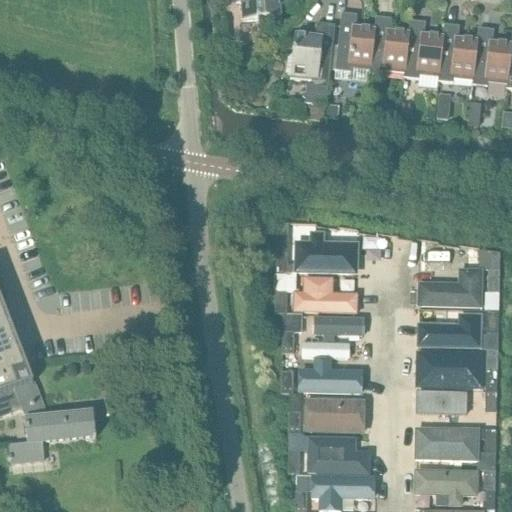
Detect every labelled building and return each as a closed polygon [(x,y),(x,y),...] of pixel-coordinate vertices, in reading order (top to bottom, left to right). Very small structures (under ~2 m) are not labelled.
[(235,0),(235,5),(240,4),(242,22),(280,19),(278,1),(290,0),(289,0),(235,0)] [(369,76),(376,19),(375,19),(374,30),(355,28),(356,17),(341,15),(335,73),(350,74),(351,70),(369,72),(369,76)] [(376,19),(369,76),(384,78),(385,74),(403,76),(403,80),(410,23),(409,23),(408,34),(389,32),(391,21),(376,19)] [(410,23),(403,80),(418,82),(419,78),(438,80),(437,84),(438,84),(444,26),(443,26),(442,38),(423,36),(425,24),(410,23)] [(315,25),(314,37),(294,35),(292,57),(287,61),(285,74),(289,78),(289,81),(311,83),(310,87),(306,87),(304,106),(326,108),(328,90),(334,27),(315,25)] [(472,87),(478,30),(476,42),(458,40),(459,28),(444,26),(438,84),(452,85),(453,81),(472,83),(471,87),(472,87)] [(278,40),(268,30),(258,41),(269,50),(278,40)] [(478,30),(472,87),(487,89),(487,85),(506,87),(505,91),(506,91),(511,37),(511,33),(511,34),(511,45),(492,43),(493,32),(478,30)] [(327,106),(325,120),(338,122),(339,108),(327,106)] [(401,106),(399,119),(407,120),(409,107),(401,106)] [(438,109),(437,122),(449,123),(450,110),(438,109)] [(468,118),(467,130),(477,131),(478,119),(468,118)] [(275,254),(275,276),(295,277),(295,275),(295,267),(287,267),(288,236),(288,226),(276,226),(276,236),(276,254),(275,254)] [(310,237),(310,246),(295,246),(295,267),(295,275),(351,277),(354,275),(356,272),(357,247),(322,247),(323,237),(310,236),(310,237)] [(478,251),(478,264),(483,264),(483,273),(487,273),(499,273),(499,254),(478,251)] [(419,284),(418,308),(479,310),(480,272),(458,271),(457,285),(419,284)] [(487,273),(487,295),(499,295),(499,273),(487,273)] [(275,276),(275,294),(287,294),(295,294),(295,277),(275,276)] [(327,297),(327,282),(304,281),(304,296),(296,296),(294,296),(293,314),(355,316),(356,297),(332,297),(327,297)] [(283,316),(286,316),(287,294),(275,294),(274,316),(283,316)] [(487,295),(486,313),(498,313),(499,295),(487,295)] [(0,397),(1,397),(14,392),(28,386),(32,385),(0,301),(0,397)] [(486,313),(486,335),(498,335),(498,313),(486,313)] [(301,317),(286,316),(283,316),(282,334),(281,356),(293,356),(294,334),(301,334),(301,317)] [(418,328),(417,352),(479,352),(480,353),(481,318),(459,318),(459,328),(418,328)] [(333,344),(334,338),(361,339),(362,322),(315,321),(314,338),(324,338),(323,344),(333,344)] [(481,335),(480,353),(497,353),(498,335),(486,335),(481,335)] [(302,357),(302,360),(347,361),(347,358),(348,347),(318,346),(318,342),(312,342),(312,346),(303,345),(302,357)] [(485,375),(484,393),(496,393),(496,375),(497,375),(497,353),(485,353),(485,375)] [(417,357),(416,390),(481,391),(482,358),(417,357)] [(330,363),(315,362),(314,374),(299,374),(299,395),(360,396),(360,375),(329,374),(330,363)] [(113,373),(101,375),(106,395),(117,392),(113,373)] [(289,396),(292,396),(293,374),(281,374),(280,396),(289,396)] [(27,446),(9,447),(10,466),(43,463),(42,444),(94,439),(92,416),(49,419),(41,420),(28,386),(14,392),(18,402),(22,412),(26,422),(24,422),(27,446)] [(18,402),(14,392),(1,397),(5,407),(18,402)] [(416,393),(415,416),(465,417),(466,394),(416,393)] [(496,393),(484,393),(484,415),(496,415),(496,393)] [(289,414),(288,414),(288,436),(299,436),(300,414),(300,396),(292,396),(289,396),(289,414)] [(304,434),(362,435),(363,405),(328,404),(319,404),(305,404),(304,434)] [(483,442),(483,455),(495,455),(496,433),(495,433),(477,432),(477,442),(483,442)] [(416,433),(415,462),(476,463),(477,434),(416,433)] [(288,436),(287,455),(299,455),(308,454),(308,440),(299,436),(288,436)] [(308,454),(307,475),(368,476),(368,456),(353,456),(353,441),(308,440),(308,454)] [(295,476),(299,476),(299,455),(287,455),(287,476),(295,476)] [(494,473),(483,473),(482,511),(493,511),(495,473),(494,473)] [(476,476),(415,475),(415,497),(435,497),(449,498),(449,507),(460,508),(460,498),(475,498),(476,476)] [(296,478),(296,494),(306,494),(311,494),(311,478),(296,478)] [(373,499),(373,481),(312,480),(311,501),(319,501),(319,511),(340,511),(340,501),(370,502),(373,499)] [(305,511),(306,494),(295,494),(294,494),(294,511),(305,511)]
